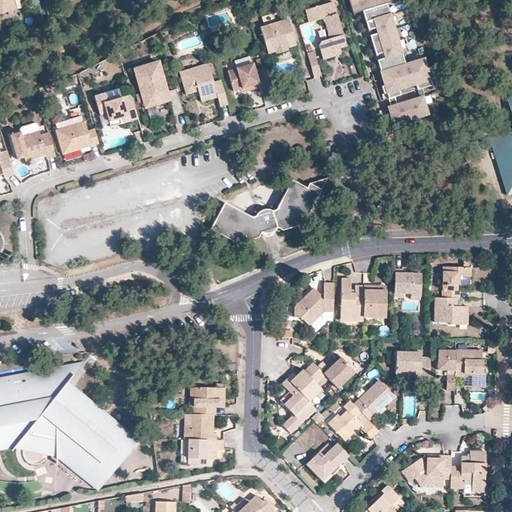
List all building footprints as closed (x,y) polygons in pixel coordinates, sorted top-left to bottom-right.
[(0,0),(0,13),(21,8),(19,0),(0,0)] [(378,61),(380,69),(382,68),(386,78),(383,79),(385,86),(382,87),(384,94),(387,93),(389,99),(395,97),(401,95),(400,92),(398,86),(415,81),(416,87),(417,90),(432,86),(430,80),(434,79),(430,68),(423,70),(420,60),(405,65),(387,4),(396,1),(395,0),(348,0),(353,14),(362,11),(368,31),(376,28),(378,34),(370,36),(376,55),(383,53),(385,58),(378,61)] [(318,46),(323,60),(342,54),(340,48),(346,46),(332,2),(304,11),(308,23),(322,19),(325,25),(328,33),(328,40),(320,42),(318,46)] [(260,19),(263,29),(275,25),(272,15),(260,19)] [(263,29),(259,30),(268,55),(275,53),(286,50),(295,47),(287,21),(275,25),(263,29)] [(250,65),(251,64),(249,57),(233,62),(236,69),(250,65)] [(146,77),(136,80),(145,109),(156,106),(155,103),(161,101),(162,104),(169,101),(170,105),(180,102),(176,90),(167,93),(158,63),(143,68),(146,77)] [(261,95),(270,92),(263,68),(254,71),(252,64),(251,64),(250,65),(236,69),(227,72),(233,92),(242,89),(249,87),(250,90),(250,91),(259,88),(261,95)] [(201,102),(217,97),(218,97),(217,96),(224,93),(221,82),(213,85),(207,66),(180,75),(186,95),(198,91),(201,102)] [(146,77),(143,68),(133,71),(136,80),(146,77)] [(313,79),(306,82),(309,92),(316,90),(313,79)] [(415,81),(398,86),(400,92),(416,87),(415,81)] [(118,90),(104,94),(106,103),(121,99),(118,90)] [(220,107),(228,105),(224,93),(217,96),(218,97),(217,97),(220,107)] [(138,119),(130,96),(121,99),(106,103),(104,94),(94,97),(99,116),(106,114),(109,122),(119,119),(120,124),(138,119)] [(423,97),(397,105),(391,107),(388,108),(394,125),(428,115),(423,97)] [(395,97),(389,99),(391,107),(397,105),(395,97)] [(170,105),(174,117),(183,114),(180,102),(170,105)] [(511,135),(494,141),(498,154),(509,192),(511,193),(511,104),(510,105),(511,110),(511,135)] [(109,122),(110,128),(120,124),(119,119),(109,122)] [(92,147),(99,145),(94,130),(87,132),(84,123),(83,123),(58,131),(56,132),(64,156),(92,147)] [(19,131),(20,135),(20,134),(22,139),(39,133),(37,129),(36,125),(19,131)] [(1,160),(0,158),(0,168),(3,179),(13,176),(8,158),(1,160)] [(251,216),(225,202),(211,229),(238,243),(258,237),(260,232),(262,233),(263,233),(265,234),(267,234),(269,233),(271,232),(273,232),(274,230),(276,229),(277,227),(283,230),(303,224),(327,178),(309,183),(307,188),(292,180),(276,209),(251,216)] [(440,299),(455,299),(457,299),(457,291),(454,290),(455,285),(455,278),(456,277),(457,277),(468,277),(468,268),(466,268),(461,268),(441,267),(440,299)] [(400,268),(392,268),(391,297),(399,297),(399,292),(407,293),(417,293),(418,273),(400,273),(400,268)] [(361,318),(362,287),(353,287),(353,295),(349,295),(349,280),(340,280),(339,316),(347,317),(351,321),(361,321),(361,318)] [(331,314),(332,285),(322,285),(322,301),(318,302),(319,297),(312,290),(292,309),(292,319),(298,319),(308,328),(319,317),(322,314),(331,314)] [(372,288),(362,287),(361,318),(384,318),(385,292),(372,292),(372,288)] [(440,299),(433,298),(433,323),(448,323),(448,325),(459,325),(459,321),(466,321),(466,307),(455,307),(455,299),(440,299)] [(293,338),(292,331),(282,332),(283,339),(293,338)] [(409,351),(419,351),(419,343),(409,343),(409,351)] [(330,348),(318,359),(321,362),(333,351),(330,348)] [(428,379),(429,357),(418,356),(419,351),(409,351),(393,350),(393,370),(408,371),(408,376),(417,376),(417,378),(428,379)] [(318,359),(312,364),(327,380),(330,383),(347,365),(333,351),(321,362),(318,359)] [(453,371),(454,352),(436,351),(436,371),(453,371)] [(453,376),(462,376),(462,385),(467,385),(467,388),(483,388),(484,373),(481,373),(481,359),(478,359),(478,352),(454,351),(454,352),(453,371),(453,376)] [(72,377),(67,383),(58,394),(65,399),(67,396),(68,395),(70,395),(72,395),(74,395),(76,396),(78,398),(135,445),(138,441),(142,394),(125,389),(128,380),(91,352),(81,362),(70,376),(72,377)] [(0,376),(0,388),(24,384),(30,377),(35,374),(45,370),(60,372),(67,374),(70,376),(81,362),(0,376)] [(312,364),(311,363),(297,376),(300,379),(298,380),(291,374),(285,380),(310,406),(323,395),(318,389),(327,380),(312,364)] [(0,446),(19,443),(42,415),(57,426),(56,452),(87,476),(99,461),(102,461),(104,461),(105,460),(107,459),(108,458),(109,455),(120,464),(135,445),(78,398),(76,396),(74,395),(72,395),(70,395),(68,395),(67,396),(65,399),(58,394),(67,383),(72,377),(70,376),(67,374),(60,372),(45,370),(35,374),(30,377),(24,384),(0,388),(0,446)] [(445,391),(453,391),(453,376),(445,376),(445,391)] [(310,406),(285,380),(279,384),(287,392),(277,400),(291,416),(280,425),(288,434),(313,410),(310,406)] [(358,412),(366,421),(392,395),(376,380),(351,405),(358,412)] [(194,408),(194,415),(209,416),(209,408),(216,408),(223,408),(223,389),(196,388),(195,400),(199,401),(199,408),(194,408)] [(351,405),(347,401),(342,406),(346,410),(339,417),(336,415),(327,424),(343,441),(360,425),(353,418),(358,412),(351,405)] [(481,409),(484,412),(491,406),(488,403),(481,409)] [(312,421),(318,415),(316,412),(309,419),(311,422),(312,421)] [(0,451),(16,448),(56,458),(97,491),(120,464),(109,455),(108,458),(107,459),(105,460),(104,461),(102,461),(99,461),(87,476),(56,452),(57,426),(42,415),(19,443),(0,446),(0,451)] [(185,425),(184,440),(188,440),(216,441),(217,434),(212,434),(213,416),(209,416),(194,415),(192,415),(192,426),(185,425)] [(369,438),(376,431),(366,421),(359,428),(369,438)] [(222,451),(223,441),(216,441),(188,440),(188,465),(198,465),(198,459),(206,459),(216,460),(216,451),(222,451)] [(330,472),(346,456),(334,444),(328,449),(321,456),(317,452),(304,464),(317,478),(327,468),(330,472)] [(324,445),(317,452),(321,456),(328,449),(324,445)] [(461,466),(451,467),(451,478),(451,487),(465,487),(465,484),(472,484),(471,492),(484,492),(486,452),(470,452),(470,455),(467,455),(467,457),(467,460),(461,459),(461,466)] [(451,467),(452,456),(444,455),(444,459),(428,458),(428,461),(424,463),(421,458),(402,471),(410,482),(416,477),(421,485),(443,485),(443,479),(451,478),(451,467)] [(332,474),(330,472),(327,468),(317,478),(323,483),(332,474)] [(395,511),(398,509),(393,504),(400,498),(387,485),(381,491),(384,494),(367,509),(369,511),(395,511)] [(189,503),(191,486),(183,486),(181,502),(189,503)] [(141,493),(125,497),(128,508),(144,504),(141,493)] [(270,511),(273,509),(264,500),(261,502),(255,496),(239,511),(270,511)] [(174,511),(175,501),(157,501),(156,511),(174,511)]
